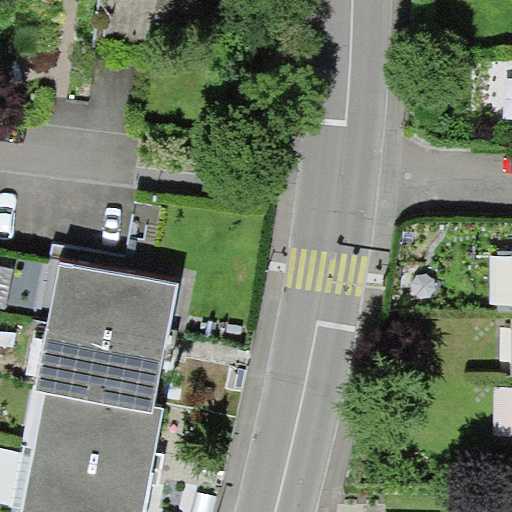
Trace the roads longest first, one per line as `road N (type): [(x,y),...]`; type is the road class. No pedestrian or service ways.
road 1 (secondary): [(274,511),(331,267),(339,182)]
road 2 (secondary): [(339,182),(352,0)]
road 3 (residential): [(339,182),(511,195)]
road 4 (residential): [(0,152),(133,162)]
